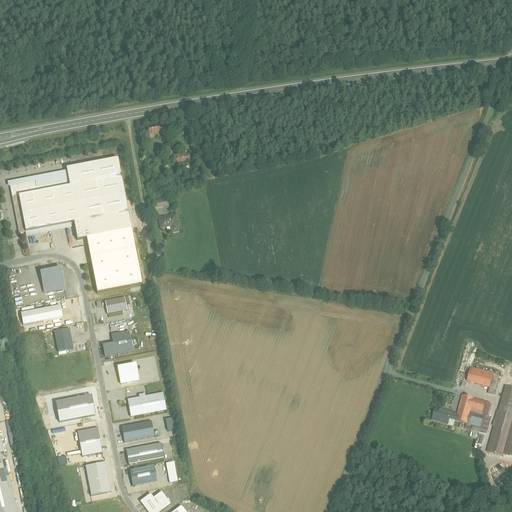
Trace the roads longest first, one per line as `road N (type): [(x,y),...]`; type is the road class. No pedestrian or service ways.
road 1 (secondary): [(0,138),(239,95),(510,61)]
road 2 (unclassified): [(331,511),(510,61)]
road 3 (unclassified): [(0,265),(50,255),(80,275),(120,485),(135,511)]
